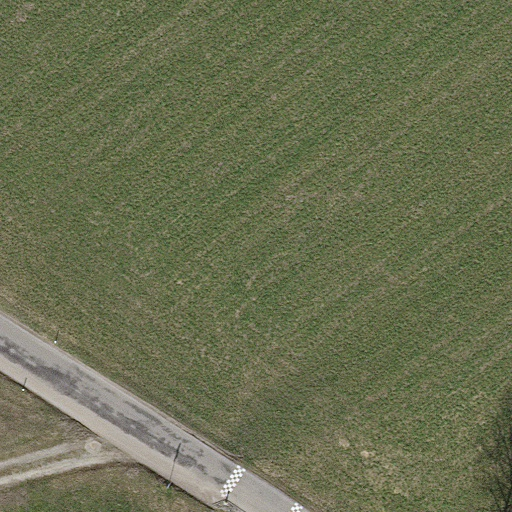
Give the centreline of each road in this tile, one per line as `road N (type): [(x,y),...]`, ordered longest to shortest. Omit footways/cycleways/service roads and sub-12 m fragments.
road 1 (tertiary): [(266,511),(0,336)]
road 2 (track): [(155,435),(0,480)]
